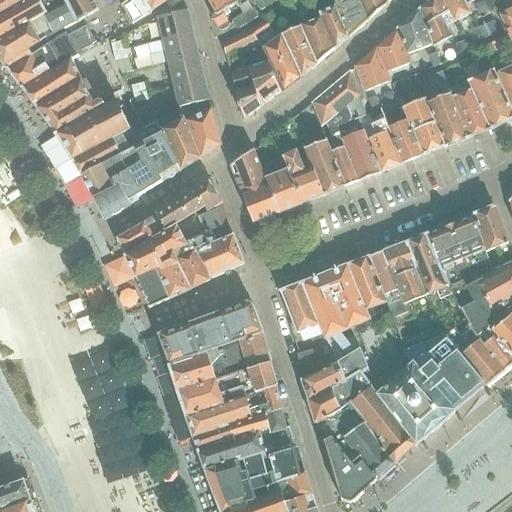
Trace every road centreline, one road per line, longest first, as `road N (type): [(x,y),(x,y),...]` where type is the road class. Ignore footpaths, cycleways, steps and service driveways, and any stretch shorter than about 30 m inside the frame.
road 1 (residential): [(494,182),(261,276)]
road 2 (residential): [(261,276),(331,511)]
road 3 (residential): [(240,146),(404,0)]
road 4 (residential): [(394,511),(511,407)]
road 5 (residential): [(240,146),(195,0)]
road 6 (residential): [(89,242),(218,163)]
road 7 (residential): [(261,276),(218,163)]
